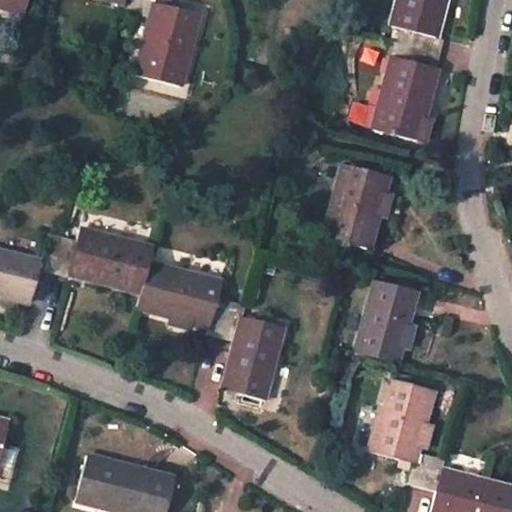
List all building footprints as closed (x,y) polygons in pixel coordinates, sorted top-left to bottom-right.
[(0,0),(0,7),(23,14),(27,0),(0,0)] [(140,0),(124,0),(123,7),(122,12),(137,15),(140,0)] [(140,0),(137,15),(149,20),(135,76),(178,88),(196,16),(154,4),(154,0),(140,0)] [(398,0),(391,28),(408,32),(405,45),(439,54),(443,41),(434,38),(443,0),(398,0)] [(405,45),(401,61),(391,59),(373,130),(417,142),(423,119),(439,54),(405,45)] [(417,142),(425,145),(431,121),(423,119),(417,142)] [(386,179),(342,167),(323,238),(368,250),(377,217),(382,194),(386,179)] [(377,217),(383,219),(389,196),(382,194),(377,217)] [(151,250),(78,231),(75,243),(62,239),(52,275),(66,279),(67,275),(140,294),(145,275),(148,264),(151,250)] [(62,239),(48,236),(40,263),(0,252),(0,297),(29,305),(38,271),(52,275),(62,239)] [(230,304),(216,300),(220,283),(148,264),(145,275),(140,294),(136,309),(169,318),(187,323),(191,324),(208,329),(207,335),(221,339),(230,304)] [(404,326),(413,293),(373,282),(354,353),(394,365),(398,348),(404,326)] [(221,339),(235,342),(222,391),(261,401),(280,328),(241,318),(244,308),(230,304),(221,339)] [(169,318),(167,326),(189,332),(191,324),(187,323),(169,318)] [(398,348),(406,350),(411,329),(404,326),(398,348)] [(442,461),(414,454),(416,448),(421,428),(422,424),(431,392),(388,380),(368,453),(399,461),(412,464),(410,474),(407,485),(434,492),(440,471),(442,461)] [(416,448),(425,451),(431,426),(422,424),(421,428),(416,448)] [(163,511),(173,478),(86,456),(74,501),(116,511),(163,511)] [(397,471),(410,474),(412,464),(399,461),(397,471)] [(506,511),(511,492),(511,490),(440,471),(434,492),(429,511),(506,511)]
